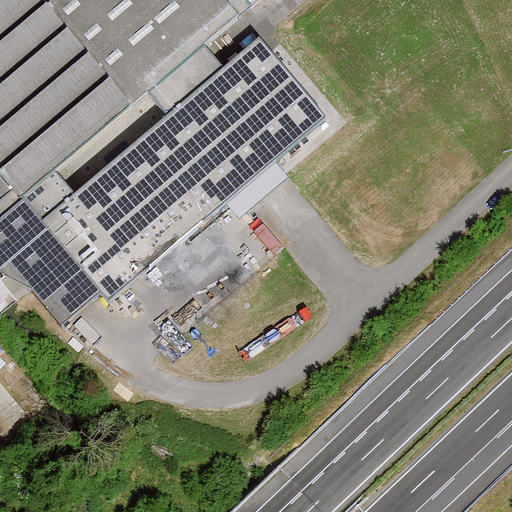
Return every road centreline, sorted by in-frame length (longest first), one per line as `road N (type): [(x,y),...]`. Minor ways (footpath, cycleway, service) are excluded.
road 1 (motorway): [(511,316),(307,511)]
road 2 (motorway): [(390,511),(511,397)]
